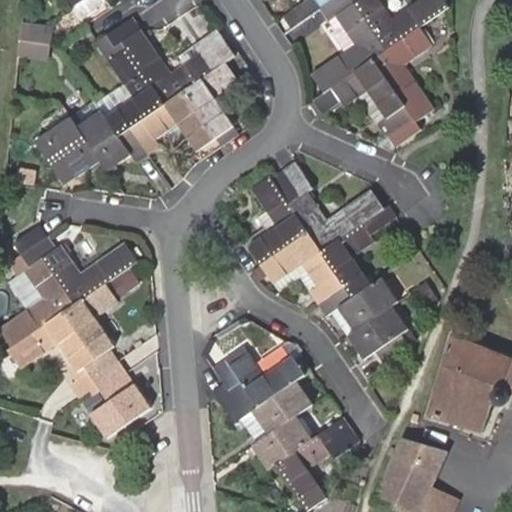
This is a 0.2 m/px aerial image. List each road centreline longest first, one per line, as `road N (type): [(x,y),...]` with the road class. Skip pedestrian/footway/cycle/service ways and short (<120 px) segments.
road 1 (residential): [(195,511),(174,265),(182,231)]
road 2 (residential): [(182,231),(213,242),(251,300),(315,337),(370,420)]
road 3 (residential): [(182,231),(221,173),(284,125)]
road 4 (residential): [(284,125),(392,174),(406,191)]
road 5 (residential): [(284,125),(281,71),(234,0)]
road 6 (residential): [(182,231),(62,204)]
